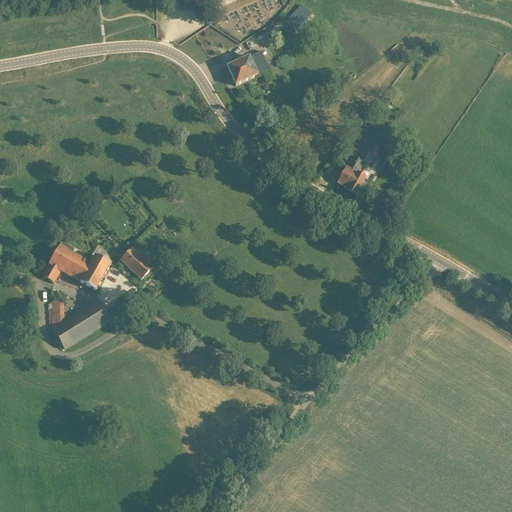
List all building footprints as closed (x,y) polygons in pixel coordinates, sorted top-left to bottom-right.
[(286,23),(296,32),(311,15),(301,6),(286,23)] [(250,57),(227,68),(236,87),(270,70),(262,52),(251,58),(250,57)] [(348,191),(356,195),(365,178),(358,174),(369,156),(367,155),(374,141),(358,132),(354,139),(351,146),(349,145),(345,152),(353,157),(337,184),(348,190),(348,191)] [(64,248),(59,245),(42,276),(54,283),(60,272),(96,291),(111,264),(95,255),(92,260),(90,259),(89,261),(67,249),(68,247),(65,246),(64,248)] [(153,268),(133,248),(121,261),(141,280),(153,268)] [(112,321),(100,302),(64,324),(63,301),(51,302),(52,331),(64,350),(112,321)]
